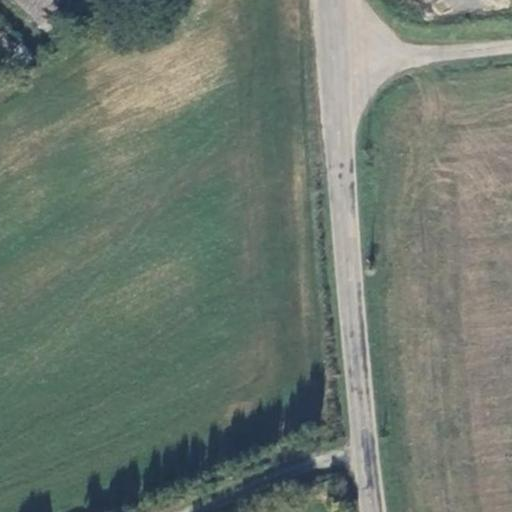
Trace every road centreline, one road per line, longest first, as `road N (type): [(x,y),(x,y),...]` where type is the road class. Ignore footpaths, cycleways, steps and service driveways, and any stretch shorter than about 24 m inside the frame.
road 1 (tertiary): [(371,511),(330,0)]
road 2 (track): [(511,46),(332,60)]
